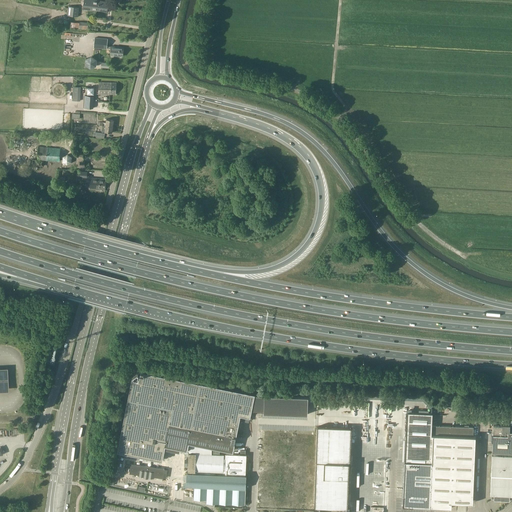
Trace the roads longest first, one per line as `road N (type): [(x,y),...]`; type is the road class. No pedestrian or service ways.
road 1 (motorway): [(511,332),(255,298),(0,231)]
road 2 (motorway): [(0,251),(249,316),(511,351)]
road 3 (residential): [(22,467),(74,331),(160,0)]
road 4 (motorway): [(41,280),(253,333),(511,365)]
road 5 (motorway): [(511,308),(457,293),(416,268),(324,152),(294,127),(177,90)]
road 6 (primary): [(150,102),(80,333),(48,500)]
road 7 (unclassified): [(462,255),(416,221),(361,144),(320,104),(197,60),(203,0)]
road 8 (primary): [(63,503),(77,402),(146,139)]
road 9 (motorway): [(200,110),(298,148),(321,197),(315,231),(289,261),(212,274)]
road 10 (motorway): [(511,317),(212,274)]
road 11 (motorway): [(212,274),(0,214)]
